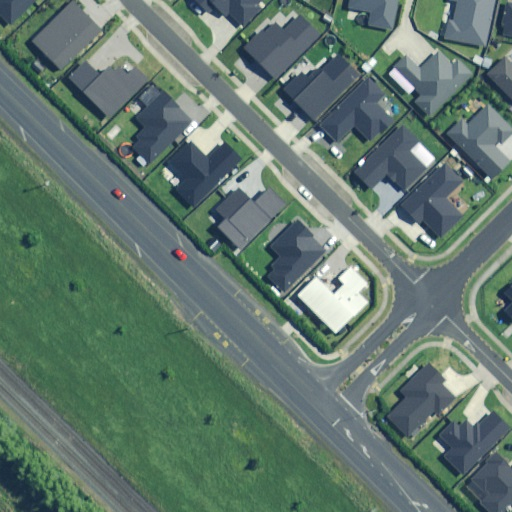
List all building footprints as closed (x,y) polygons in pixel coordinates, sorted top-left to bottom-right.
[(0,0),(0,13),(11,25),(36,0),(0,0)] [(197,0),(208,11),(215,4),(225,14),(229,11),(242,25),(260,6),(257,3),(259,0),(197,0)] [(368,23),(391,28),(396,0),(348,0),(348,5),(371,10),(368,23)] [(457,0),(453,20),(449,19),(445,36),(485,44),(494,0),(457,0)] [(102,30),(73,1),(33,40),(62,69),(102,30)] [(511,1),(506,1),(501,22),(506,23),(504,33),(511,34),(511,1)] [(243,46),(274,77),(319,32),(299,13),(283,29),(274,20),(264,30),(261,27),(243,46)] [(406,53),(394,66),(422,94),(415,101),(429,115),(472,72),(457,57),(451,63),(438,50),(420,67),(406,53)] [(300,70),(283,88),(314,118),(358,74),(336,52),(321,68),(318,65),(307,77),(300,70)] [(511,62),(505,55),(488,72),(511,97),(511,62)] [(110,117),(148,79),(136,67),(128,74),(121,66),(116,71),(110,66),(101,75),(87,61),(70,77),(110,117)] [(389,94),(367,72),(317,122),(337,142),(352,126),(370,144),(396,118),(380,103),(389,94)] [(194,121),(164,90),(136,117),(147,128),(138,136),(141,140),(134,147),(151,164),(194,121)] [(462,118),(447,132),(490,177),(509,160),(493,143),(497,139),(501,143),(511,132),(511,127),(489,103),(467,123),(462,118)] [(420,139),(404,122),(353,172),(370,189),(385,173),(389,176),(390,175),(404,188),(426,166),(409,149),(420,139)] [(194,207),(243,159),(226,142),(209,158),(192,141),(170,162),(187,179),(177,190),(194,207)] [(462,180),(444,163),(401,204),(419,222),(422,218),(440,236),(463,214),(445,197),(462,180)] [(224,217),(217,224),(240,247),(286,202),(269,185),(253,201),(238,186),(216,208),(224,217)] [(313,234),(298,219),(270,246),(280,256),(272,265),(275,268),(267,275),(284,291),(325,250),(311,236),(313,234)] [(368,280),(351,264),(338,276),(344,282),(332,293),(316,276),(298,294),(335,332),(367,300),(357,291),(368,280)] [(446,379),(428,362),(400,389),(407,396),(387,415),(408,436),(434,410),(438,414),(455,397),(441,383),(446,379)] [(454,420),(440,434),(452,446),(444,454),(463,473),(509,427),(493,411),(479,424),(476,421),(472,425),(466,419),(459,426),(454,420)] [(488,463),(472,479),(488,495),(481,502),(490,511),(502,511),(511,502),(511,467),(496,452),(486,461),(488,463)]
